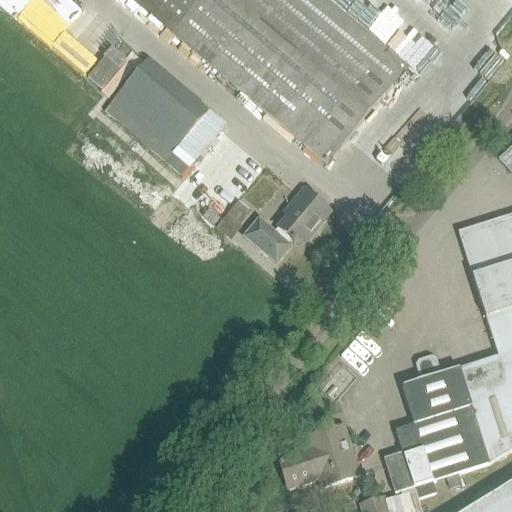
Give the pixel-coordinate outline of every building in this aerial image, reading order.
[(132,0),(327,164),(408,70),(325,0),(132,0)] [(190,170),(226,127),(192,98),(148,61),(105,112),(166,164),(173,156),(190,170)] [(511,157),(498,171),(511,185),(511,157)] [(259,218),(243,238),(277,268),(294,248),(290,244),(291,242),(294,245),(295,244),(301,249),(331,214),(304,191),(287,211),(291,215),(276,232),(259,218)] [(252,213),(239,203),(217,230),(230,240),(252,213)] [(511,219),(459,237),(465,256),(486,320),(511,312),(511,219)] [(511,312),(486,320),(498,359),(460,371),(490,466),(511,452),(511,312)] [(420,511),(417,501),(436,495),(432,484),(490,466),(460,371),(442,376),(437,360),(432,358),(419,363),(416,367),(421,383),(403,389),(415,427),(396,433),(403,456),(384,462),(395,495),(400,493),(401,497),(388,501),(386,498),(358,507),(359,511),(420,511)] [(309,449),(278,459),(288,490),(317,481),(320,490),(360,477),(344,428),(306,441),(309,449)] [(511,511),(511,485),(469,511),(511,511)]
